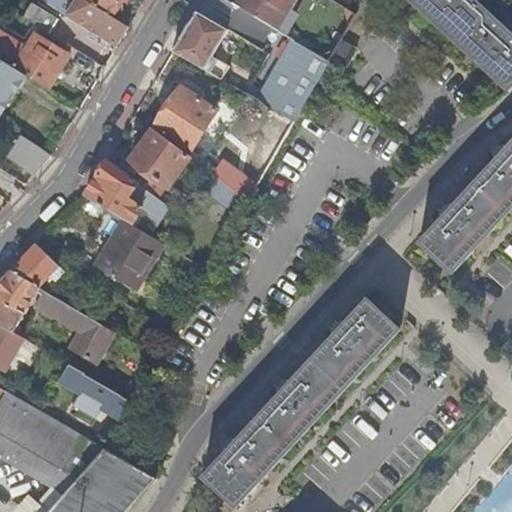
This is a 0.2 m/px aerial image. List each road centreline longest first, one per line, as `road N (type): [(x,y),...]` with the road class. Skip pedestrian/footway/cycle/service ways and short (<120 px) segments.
road 1 (residential): [(511,109),(469,139),(188,440),(157,511)]
road 2 (residential): [(0,248),(94,151),(180,0)]
